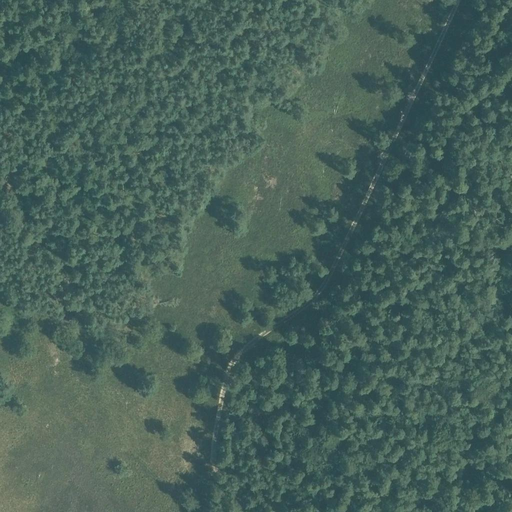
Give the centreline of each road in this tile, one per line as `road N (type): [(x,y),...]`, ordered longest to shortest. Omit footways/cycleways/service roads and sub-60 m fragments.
road 1 (track): [(458,0),(320,295),(237,350),(214,478),(251,511)]
road 2 (track): [(237,350),(511,369)]
